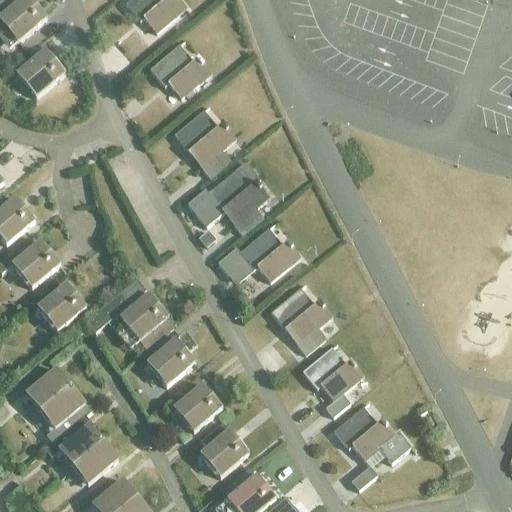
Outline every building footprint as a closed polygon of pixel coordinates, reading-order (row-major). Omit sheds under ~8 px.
[(28,0),(23,4),(20,0),(7,0),(0,6),(0,26),(18,48),(47,23),(28,0)] [(156,38),(187,12),(176,0),(170,0),(169,1),(167,0),(136,0),(125,9),(140,27),(144,24),(156,38)] [(181,104),(211,78),(199,63),(193,67),(179,50),(150,75),(165,93),(169,89),(181,104)] [(36,103),(65,78),(46,55),(17,80),(36,103)] [(230,165),(222,155),(236,143),(223,128),(218,132),(204,116),(174,140),(189,158),(193,155),(204,168),(200,172),(210,182),(230,165)] [(269,202),(257,187),(260,184),(246,167),(209,198),(206,194),(187,209),(206,232),(225,217),(224,216),(227,213),(238,227),(234,230),(242,240),(263,222),(256,213),(269,202)] [(0,242),(6,250),(35,226),(16,203),(0,216),(0,242)] [(270,287),(301,262),(288,246),(283,251),(269,234),(239,258),(235,254),(218,268),(234,288),(239,289),(258,273),(270,287)] [(32,293),(61,269),(42,246),(23,261),(17,254),(0,268),(0,277),(2,279),(13,270),(32,293)] [(57,336),(86,312),(67,289),(38,313),(57,336)] [(326,343),(318,333),(332,321),(319,306),(314,310),(300,293),(271,318),(286,336),(290,332),(301,346),(297,349),(305,360),(326,343)] [(86,326),(95,338),(129,309),(120,298),(86,326)] [(149,299),(120,323),(147,355),(173,332),(166,324),(169,322),(149,299)] [(196,367),(176,344),(170,337),(140,360),(166,392),(196,367)] [(341,400),(364,381),(351,365),(346,370),(332,353),(302,377),(317,395),(321,392),(333,406),(341,400)] [(40,417),(71,391),(57,374),(26,400),(40,417)] [(193,437),(222,413),(203,390),(174,414),(193,437)] [(71,391),(40,417),(55,434),(47,441),(52,447),(53,448),(86,420),(94,414),(86,404),(83,406),(71,391)] [(350,408),(343,399),(326,413),(333,422),(350,408)] [(0,424),(11,416),(9,414),(13,411),(7,403),(3,406),(2,405),(0,407),(0,424)] [(399,437),(395,440),(383,425),(377,429),(364,412),(334,437),(349,455),(353,451),(365,466),(379,454),(391,469),(412,452),(399,437)] [(437,427),(442,425),(437,416),(432,419),(437,427)] [(94,430),(86,420),(53,448),(52,447),(45,454),(51,462),(59,455),(73,473),(104,447),(92,432),(94,430)] [(207,452),(226,437),(220,430),(202,446),(207,452)] [(220,483),(249,458),(230,435),(201,459),(220,483)] [(104,447),(73,473),(88,490),(119,464),(104,447)] [(309,471),(293,478),(303,500),(319,493),(309,471)] [(359,496),(377,481),(370,471),(351,486),(359,496)] [(233,511),(265,511),(276,503),(257,480),(228,505),(233,511)] [(93,511),(126,511),(138,502),(124,485),(93,511)] [(146,511),(138,502),(126,511),(146,511)] [(296,511),(288,502),(275,511),(296,511)] [(217,503),(208,511),(221,511),(224,510),(217,503)]
